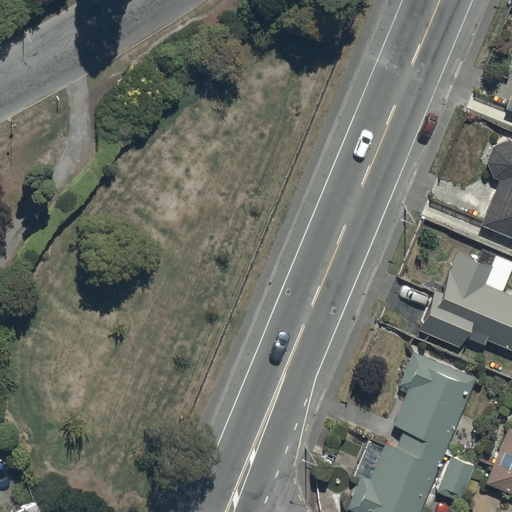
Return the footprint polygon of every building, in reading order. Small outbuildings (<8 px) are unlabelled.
[(492,168),(496,171),(478,216),(511,230),(511,133),(510,133),(508,132),(507,132),(505,132),(504,132),(502,133),(501,133),(499,134),(498,134),(497,135),(495,136),(494,136),(493,137),(492,138),(491,140),(490,141),(489,142),(488,143),(488,145),(487,146),(487,148),(486,149),(486,151),(486,152),(486,154),(486,155),(486,157),(487,158),(487,160),(488,161),(488,162),(489,164),(490,165),(491,166),(492,168)] [(482,335),(483,331),(511,342),(511,288),(501,284),(511,257),(511,253),(494,246),(490,254),(454,239),(436,282),(431,280),(414,321),(455,337),(462,321),(465,322),(463,327),(482,335)] [(345,499),(376,511),(414,511),(473,368),(410,343),(397,376),(406,379),(391,416),(400,420),(393,436),(384,433),(381,439),(366,433),(352,468),(357,470),(345,499)] [(511,511),(511,420),(505,418),(484,475),(511,485),(511,487),(502,511),(511,511)] [(472,458),(450,449),(437,483),(459,492),(472,458)] [(40,511),(32,494),(2,508),(3,511),(40,511)]
